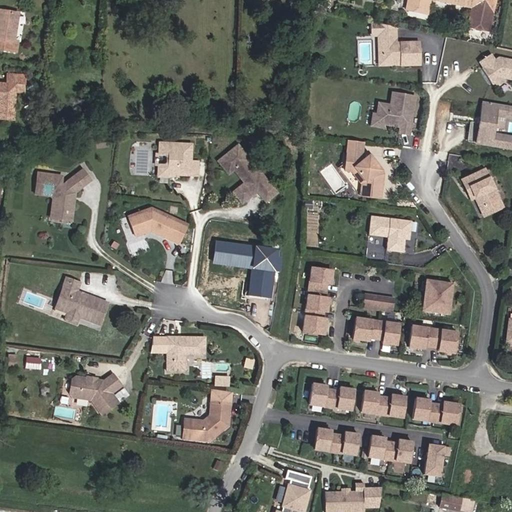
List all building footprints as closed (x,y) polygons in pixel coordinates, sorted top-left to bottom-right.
[(489,31),(495,0),(407,0),(406,10),(427,14),(429,0),(435,0),(472,7),(468,27),(489,31)] [(14,41),(18,13),(0,10),(0,49),(15,52),(17,41),(14,41)] [(419,65),(418,43),(395,44),(395,28),(377,24),(378,37),(378,44),(381,43),(381,56),(387,62),(400,62),(401,65),(419,65)] [(401,65),(400,62),(387,62),(381,56),(381,43),(378,44),(379,66),(401,65)] [(511,79),(511,61),(498,58),(494,61),(491,56),(479,63),(483,69),(481,70),(491,85),(493,83),(501,78),(502,78),(511,79)] [(0,119),(13,120),(15,93),(24,94),(25,76),(6,74),(6,83),(0,82),(0,119)] [(496,88),(504,83),(501,78),(493,83),(496,88)] [(408,135),(415,98),(392,94),(390,106),(378,104),(376,115),(382,124),(400,127),(399,133),(408,135)] [(511,137),(492,134),(495,116),(511,118),(511,106),(482,102),(479,123),(470,122),(467,142),(511,149),(511,137)] [(382,124),(376,115),(373,115),(371,126),(382,128),(382,124)] [(380,171),(368,156),(364,159),(361,156),(363,142),(348,141),(344,167),(353,168),(365,183),(364,197),(380,199),(382,182),(375,174),(380,171)] [(190,162),(191,145),(159,143),(159,155),(164,156),(166,158),(165,163),(164,165),(158,164),(158,176),(169,177),(171,175),(176,175),(197,176),(197,163),(190,162)] [(276,193),(259,172),(255,174),(244,161),(248,158),(237,146),(220,160),(230,172),(234,170),(245,183),(236,190),(239,194),(236,196),(242,203),(257,191),(265,202),(276,193)] [(230,172),(220,160),(218,161),(228,174),(230,172)] [(365,183),(353,168),(344,167),(344,171),(351,172),(361,184),(360,196),(364,197),(365,183)] [(499,200),(484,169),(461,180),(468,194),(472,192),(474,198),(480,209),(499,200)] [(72,215),(75,193),(90,181),(82,170),(60,187),(62,177),(37,173),(35,194),(51,197),(52,198),(50,212),(72,215)] [(483,216),(502,208),(499,200),(480,209),(483,216)] [(186,225),(151,208),(128,217),(135,237),(145,233),(147,230),(149,229),(150,231),(177,244),(186,225)] [(71,221),(72,215),(50,212),(49,219),(71,221)] [(409,241),(411,221),(370,216),(368,236),(386,238),(385,251),(402,253),(404,240),(409,241)] [(274,250),(216,242),(213,260),(253,265),(249,296),(267,298),(274,250)] [(330,285),(332,271),(310,268),(308,289),(326,291),(327,284),(330,285)] [(98,325),(107,303),(82,294),(80,295),(76,293),(77,292),(80,283),(66,278),(57,303),(68,307),(66,313),(66,314),(78,319),(78,318),(98,325)] [(449,315),(454,283),(426,279),(421,311),(449,315)] [(325,298),(326,291),(308,289),(305,309),(323,312),(326,313),(328,299),(325,298)] [(392,312),(394,299),(364,294),(362,308),(392,312)] [(66,313),(68,307),(57,303),(54,309),(66,313)] [(323,335),(325,319),(322,319),(323,312),(305,309),(301,332),(323,335)] [(75,325),(78,319),(66,314),(63,320),(75,325)] [(375,339),(378,322),(355,318),(352,339),(368,342),(368,338),(375,339)] [(396,345),(398,324),(378,322),(375,339),(382,340),(382,343),(396,345)] [(431,347),(434,329),(411,326),(408,347),(424,350),(424,346),(431,347)] [(453,354),(456,333),(434,329),(431,347),(438,348),(438,352),(453,354)] [(185,372),(185,356),(204,357),(204,338),(166,338),(166,371),(185,372)] [(38,368),(39,360),(26,358),(25,367),(38,368)] [(111,394),(121,387),(112,375),(103,381),(96,380),(93,382),(88,382),(86,379),(76,378),(71,381),(69,393),(73,398),(91,400),(101,415),(117,403),(111,394)] [(228,386),(229,376),(215,375),(215,385),(228,386)] [(329,408),(332,390),(325,389),(326,386),(312,384),(309,405),(329,408)] [(350,411),(353,389),(339,387),(339,391),(332,390),(329,408),(350,411)] [(381,415),(384,397),(377,396),(377,393),(363,391),(360,412),(381,415)] [(402,418),(405,397),(391,395),(390,398),(384,397),(381,415),(402,418)] [(433,422),(435,404),(428,403),(429,400),(415,398),(412,420),(433,422)] [(214,434),(222,427),(224,429),(228,426),(230,403),(210,401),(209,416),(203,421),(184,419),(182,439),(208,441),(213,437),(214,434)] [(455,426),(458,404),(442,402),(442,405),(435,404),(433,422),(455,426)] [(213,437),(224,429),(222,427),(214,434),(213,437)] [(334,453),(336,435),(330,434),(330,431),(316,429),(313,450),(334,453)] [(355,456),(358,435),(344,433),(343,436),(336,435),(334,453),(355,456)] [(388,460),(391,442),(384,442),(384,438),(370,436),(367,457),(388,460)] [(409,463),(412,442),(398,440),(397,443),(391,442),(388,460),(409,463)] [(440,478),(443,455),(450,456),(451,448),(445,447),(445,446),(427,444),(423,475),(440,478)] [(218,472),(222,463),(216,460),(212,469),(218,472)] [(311,478),(288,471),(286,479),(290,480),(281,511),(290,511),(292,509),(303,511),(308,492),(307,492),(311,478)] [(325,511),(358,511),(364,511),(363,506),(363,502),(377,501),(379,488),(364,488),(364,484),(355,484),(356,492),(349,492),(341,493),(325,493),(325,511)] [(278,502),(277,509),(281,510),(284,487),(275,486),(273,502),(278,502)] [(459,511),(462,498),(441,494),(438,507),(459,511)]
